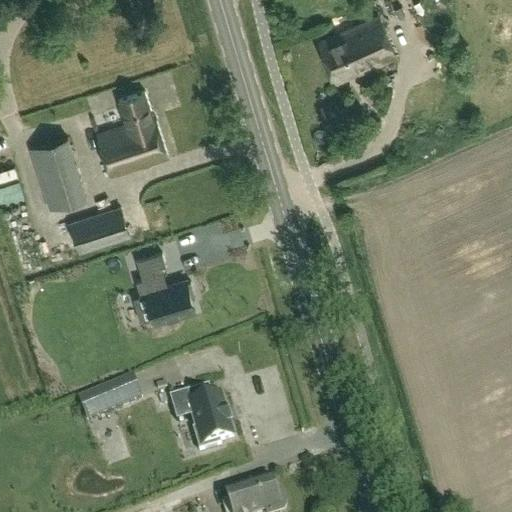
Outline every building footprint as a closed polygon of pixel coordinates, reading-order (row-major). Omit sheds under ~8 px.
[(337,83),(397,57),(379,16),(320,43),(337,83)] [(153,117),(145,91),(119,100),(127,125),(98,134),(111,176),(169,158),(155,116),(153,117)] [(50,209),(87,197),(68,138),(31,149),(50,209)] [(140,198),(82,215),(93,255),(153,236),(140,198)] [(154,316),(163,343),(206,329),(198,302),(179,308),(170,279),(176,277),(170,260),(138,269),(147,298),(138,301),(144,319),(154,316)] [(132,375),(77,398),(87,422),(142,398),(132,375)] [(188,392),(170,398),(177,422),(194,417),(197,429),(193,430),(200,452),(221,445),(220,442),(234,438),(229,421),(230,421),(230,420),(228,420),(225,410),(227,410),(226,408),(225,409),(221,395),(192,404),(188,392)] [(276,493),(271,476),(225,490),(232,511),(263,511),(266,511),(265,511),(283,511),(284,511),(287,507),(283,494),(279,492),(276,493)] [(102,511),(123,511),(128,510),(125,501),(101,509),(102,511)]
